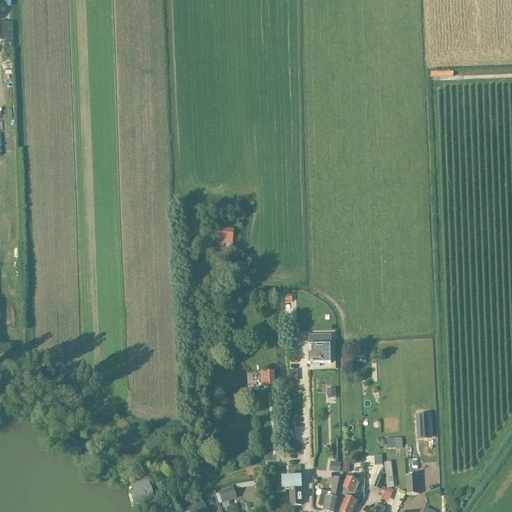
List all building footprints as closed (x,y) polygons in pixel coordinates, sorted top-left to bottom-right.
[(11,23),(0,23),(0,39),(12,39),(11,23)] [(310,345),(308,345),(308,363),(330,363),(330,345),(330,338),(310,338),(310,345)] [(352,356),(343,356),(343,364),(352,364),(352,356)] [(290,381),(298,381),(298,370),(290,370),(290,381)] [(274,371),(260,372),(261,386),(275,385),(274,371)] [(418,439),(432,439),(431,430),(428,430),(427,415),(416,416),(418,439)] [(386,449),(402,448),(402,438),(385,439),(386,449)] [(382,464),(382,455),(374,455),(375,465),(382,464)] [(384,463),(387,488),(394,487),(391,462),(384,463)] [(339,473),(341,464),(331,463),(329,471),(339,473)] [(378,477),(374,488),(385,492),(386,488),(382,487),(385,479),(383,479),(385,474),(381,472),(380,477),(378,477)] [(282,481),(277,482),(277,493),(285,492),(285,490),(290,490),(291,507),(301,506),(300,482),(302,482),(302,476),(282,477),(282,481)] [(419,495),(418,476),(406,476),(407,495),(419,495)] [(358,495),(355,494),(359,485),(357,484),(358,482),(347,477),(342,489),(343,489),(342,495),(347,497),(340,511),(352,511),(357,502),(356,501),(358,495)] [(153,498),(150,487),(148,479),(131,483),(134,492),(132,493),(135,503),(153,498)] [(338,500),(342,480),(334,479),(330,498),(320,496),(319,504),(324,506),(323,511),(324,511),(335,511),(338,500)] [(236,499),(233,488),(219,493),(223,504),(236,499)] [(188,511),(207,511),(208,511),(200,500),(186,509),(188,511)]
